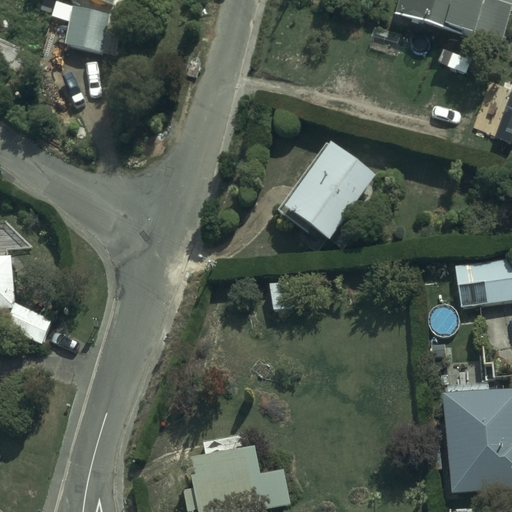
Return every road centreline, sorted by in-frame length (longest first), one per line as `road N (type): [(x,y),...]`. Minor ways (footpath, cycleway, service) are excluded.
road 1 (residential): [(82,511),(91,460),(165,236)]
road 2 (residential): [(165,236),(240,0)]
road 3 (residential): [(165,236),(0,145)]
